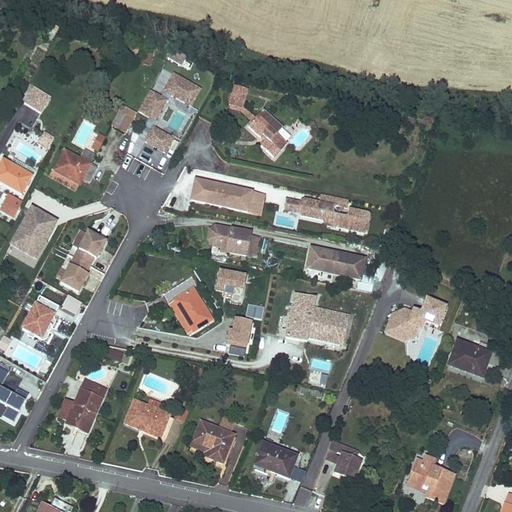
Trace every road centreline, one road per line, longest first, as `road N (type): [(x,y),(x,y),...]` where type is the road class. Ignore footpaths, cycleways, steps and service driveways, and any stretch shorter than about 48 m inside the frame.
road 1 (residential): [(0,457),(242,511)]
road 2 (residential): [(511,397),(467,511)]
